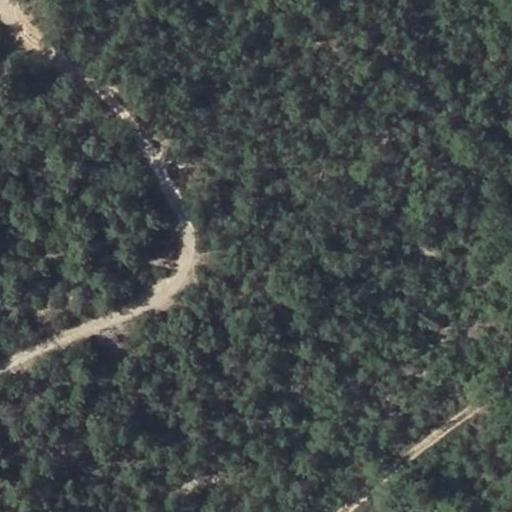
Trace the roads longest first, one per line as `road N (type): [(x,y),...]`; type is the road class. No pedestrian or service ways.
road 1 (track): [(0,369),(149,299),(170,280),(176,244),(168,192),(135,139),(20,33),(0,4)]
road 2 (track): [(511,373),(342,511)]
